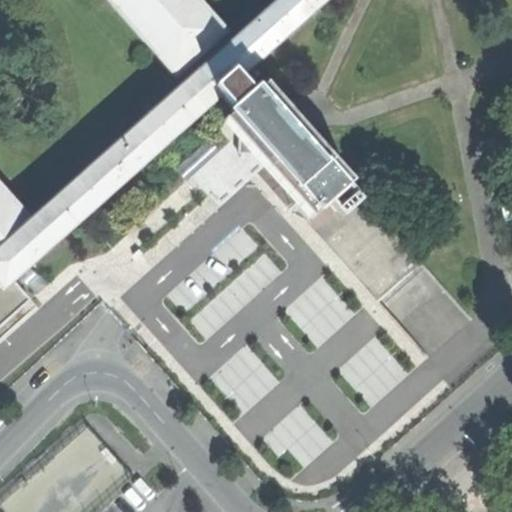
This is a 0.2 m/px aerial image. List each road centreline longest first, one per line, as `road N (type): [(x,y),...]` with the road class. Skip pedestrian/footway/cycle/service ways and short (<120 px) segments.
road 1 (residential): [(0,449),(73,380),(102,372),(134,389),(254,511)]
road 2 (residential): [(507,384),(358,511)]
